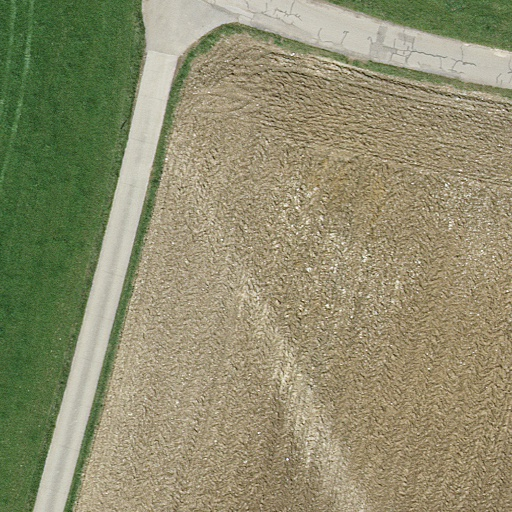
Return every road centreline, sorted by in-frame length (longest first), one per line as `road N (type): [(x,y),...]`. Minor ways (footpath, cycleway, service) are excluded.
road 1 (track): [(45,511),(148,110),(158,0)]
road 2 (unclassified): [(511,74),(312,30),(240,0)]
